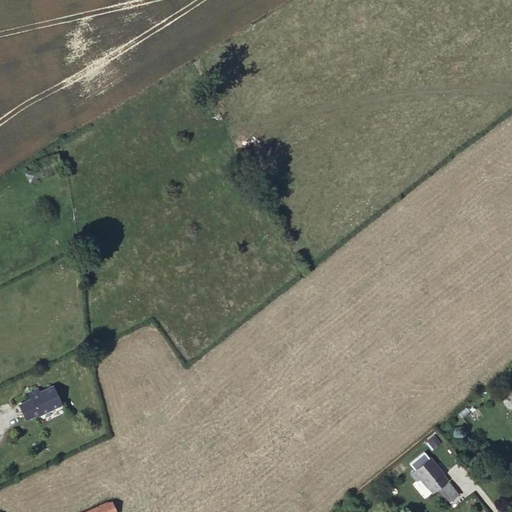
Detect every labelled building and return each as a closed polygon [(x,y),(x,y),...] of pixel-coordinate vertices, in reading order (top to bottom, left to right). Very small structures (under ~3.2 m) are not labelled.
[(25,173),(31,182),(63,164),(55,149),(40,159),(41,163),(25,173)] [(27,310),(40,304),(27,278),(14,284),(27,310)] [(38,410),(62,399),(53,381),(40,388),(38,383),(28,388),(31,393),(19,399),(25,414),(38,408),(38,410)] [(428,480),(433,486),(447,474),(428,450),(408,467),(414,474),(417,472),(426,482),(428,480)] [(450,503),(460,494),(449,481),(438,490),(450,503)] [(110,511),(114,510),(109,495),(70,511),(110,511)]
